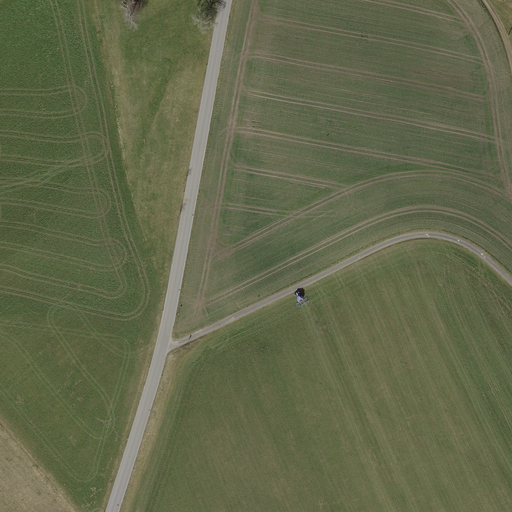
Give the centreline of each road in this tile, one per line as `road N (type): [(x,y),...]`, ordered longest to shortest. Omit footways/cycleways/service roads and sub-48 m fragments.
road 1 (unclassified): [(225,0),(163,346),(112,511)]
road 2 (track): [(511,284),(477,250),(422,234),(163,346)]
